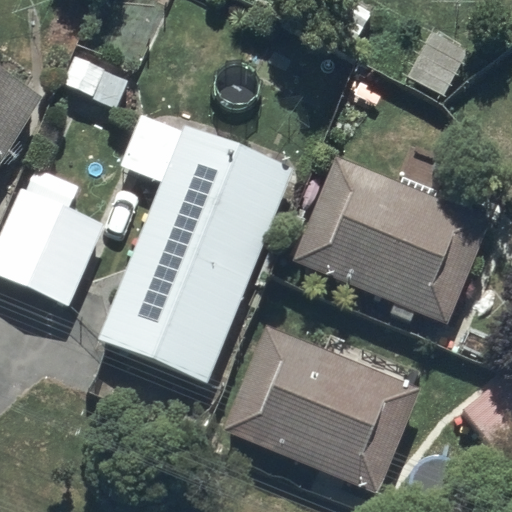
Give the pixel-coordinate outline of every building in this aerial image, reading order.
[(102,0),(61,96),(116,119),(132,82),(136,84),(172,0),(102,0)] [(430,42),(405,93),(443,111),(467,60),(430,42)] [(0,89),(0,180),(41,116),(0,89)] [(118,180),(157,195),(94,360),(208,403),(291,186),(138,128),(118,180)] [(335,173),(289,279),(389,322),(386,328),(406,337),(409,330),(441,344),(487,238),(335,173)] [(19,203),(0,243),(0,290),(67,322),(104,242),(19,203)] [(417,405),(260,342),(218,447),(375,510),(417,405)] [(511,381),(459,427),(497,471),(481,485),(499,506),(511,495),(511,381)]
